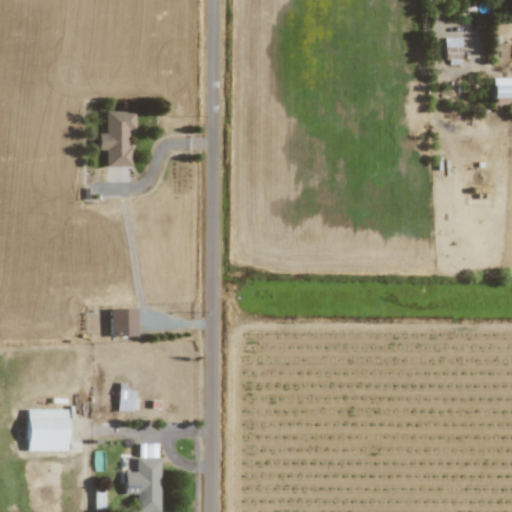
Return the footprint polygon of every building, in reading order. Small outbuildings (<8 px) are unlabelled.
[(459,38),(443,38),(444,64),(459,64),(459,38)] [(511,104),(511,78),(491,77),(491,104),(511,104)] [(128,166),(128,129),(133,129),(133,111),(103,111),(103,133),(96,133),(96,150),(103,150),(103,166),(128,166)] [(107,336),(134,335),(134,308),(107,308),(107,336)] [(131,411),(132,383),(116,382),(115,411),(131,411)] [(64,450),(64,409),(24,409),(24,451),(64,450)] [(156,511),(158,458),(134,458),(133,472),(121,471),(121,494),(134,495),(133,511),(156,511)]
